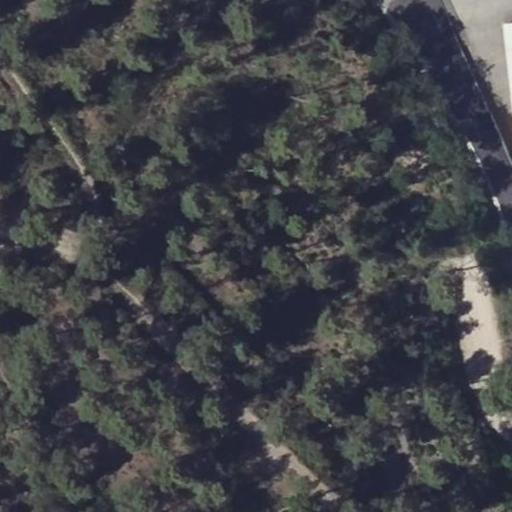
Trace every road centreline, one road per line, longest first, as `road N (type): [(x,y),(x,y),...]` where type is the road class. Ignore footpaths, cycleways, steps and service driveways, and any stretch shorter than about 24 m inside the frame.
road 1 (track): [(342,511),(104,274),(0,226)]
road 2 (track): [(94,269),(97,221),(82,182),(0,59)]
